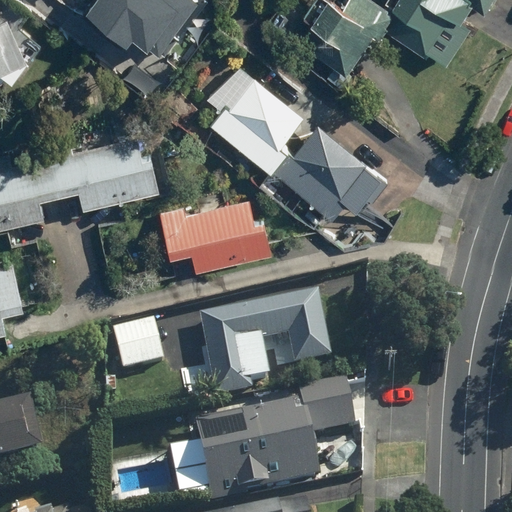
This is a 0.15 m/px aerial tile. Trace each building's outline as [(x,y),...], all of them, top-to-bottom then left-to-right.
[(188,0),(74,0),(68,7),(100,35),(112,21),(147,49),(188,0)] [(392,0),(388,7),(375,0),(343,0),(339,8),(325,0),(321,0),(297,40),(345,69),(367,33),(378,41),(384,31),(420,53),(424,47),(445,60),(467,26),(458,20),(468,5),(480,12),(486,0),(392,0)] [(0,16),(0,71),(25,60),(4,14),(0,16)] [(238,62),(207,99),(220,110),(208,124),(265,171),(283,148),(276,142),(300,113),(238,62)] [(379,172),(316,122),(292,152),(299,158),(282,180),(327,216),(341,199),(351,207),(379,172)] [(0,166),(0,223),(44,214),(40,196),(75,189),(79,206),(156,190),(144,135),(0,166)] [(192,266),(265,254),(259,218),(250,220),(246,197),(157,212),(164,256),(190,252),(192,266)] [(0,313),(23,307),(11,261),(0,263),(0,330),(4,330),(0,313)] [(315,293),(195,317),(205,366),(182,371),(189,407),(245,395),(243,389),(267,384),(259,343),(287,337),(294,370),(329,363),(315,293)] [(151,323),(107,334),(117,376),(161,366),(151,323)] [(187,424),(208,507),(318,480),(308,438),(353,427),(344,386),(187,424)] [(0,418),(0,468),(39,460),(29,412),(0,418)] [(303,511),(301,502),(264,511),(303,511)]
